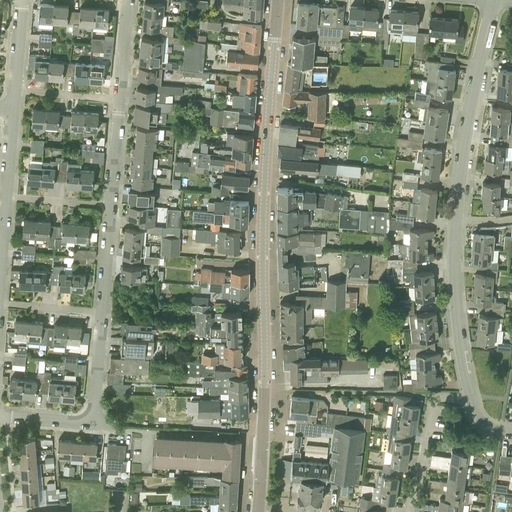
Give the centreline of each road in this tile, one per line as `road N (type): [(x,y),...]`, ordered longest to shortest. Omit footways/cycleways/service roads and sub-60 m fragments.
road 1 (tertiary): [(264,389),(263,216),(278,0)]
road 2 (residential): [(454,223),(494,0)]
road 3 (residential): [(0,413),(93,423),(102,313)]
road 4 (residential): [(469,396),(454,223)]
road 5 (residential): [(409,511),(432,404),(469,396)]
road 6 (tertiary): [(257,511),(264,389)]
